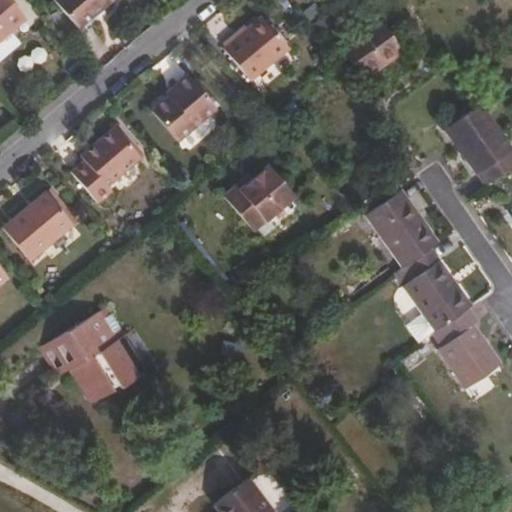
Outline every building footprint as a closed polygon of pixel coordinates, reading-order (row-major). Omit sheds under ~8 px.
[(0,0),(0,42),(30,19),(14,0),(0,0)] [(56,0),(81,29),(114,0),(56,0)] [(366,77),(412,47),(388,9),(341,40),(366,77)] [(252,80),(290,49),(265,17),(241,37),(239,35),(227,44),(229,47),(226,49),(252,80)] [(180,141),(218,108),(189,74),(178,83),(182,87),(170,95),(153,110),(180,141)] [(182,87),(178,83),(168,91),(170,95),(182,87)] [(485,188),(511,171),(511,168),(504,156),(511,150),(511,145),(492,116),(490,115),(492,113),(491,111),(485,103),(447,129),(452,138),(455,143),(485,188)] [(142,158),(115,127),(81,156),(85,162),(73,172),(99,203),(112,193),(107,187),(142,158)] [(258,175),(283,208),(300,194),(273,163),(258,175)] [(255,172),(241,184),(244,188),(258,175),(255,172)] [(259,229),(283,208),(258,175),(244,188),(241,184),(229,195),(259,229)] [(5,227),(33,259),(75,224),(47,191),(5,227)] [(431,250),(440,244),(404,191),(367,216),(402,269),(431,250)] [(471,308),(431,250),(402,269),(394,275),(433,333),(469,309),(471,308)] [(0,291),(14,281),(0,263),(0,291)] [(478,322),(469,309),(433,333),(442,346),(438,349),(464,387),(500,364),(474,325),(478,322)] [(106,311),(101,313),(118,343),(124,340),(106,311)] [(77,369),(99,403),(119,392),(117,388),(124,385),(126,389),(150,374),(127,338),(124,340),(118,343),(101,313),(46,347),(64,376),(72,372),(77,369)] [(131,335),(127,338),(150,374),(155,371),(131,335)] [(99,403),(77,369),(72,372),(94,406),(99,403)] [(227,511),(278,511),(256,479),(222,504),(227,511)]
